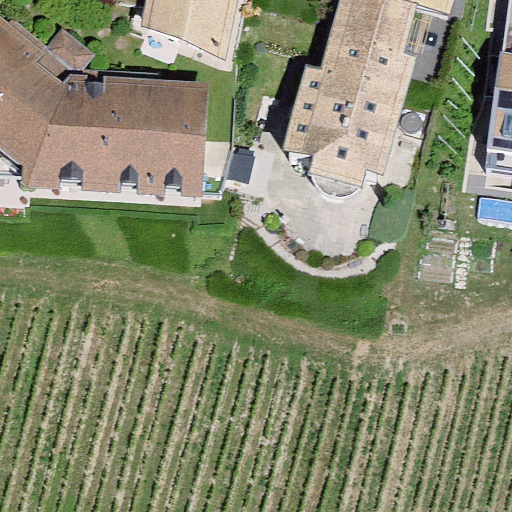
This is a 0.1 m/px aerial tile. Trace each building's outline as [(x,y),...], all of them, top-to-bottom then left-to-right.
[(231,0),(141,0),(136,34),(221,72),(231,0)] [(427,17),(363,0),(335,0),(287,166),(379,194),(427,17)] [(454,0),(393,0),(392,3),(449,19),(454,0)] [(71,87),(0,31),(0,178),(28,200),(204,207),(209,92),(71,87)] [(511,59),(501,58),(488,159),(511,161),(511,59)]
